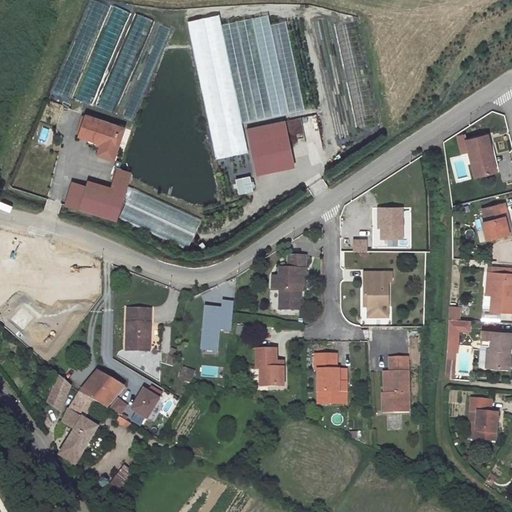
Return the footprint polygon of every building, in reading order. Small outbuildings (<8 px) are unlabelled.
[(217,15),(187,20),(212,159),(247,153),(241,122),(286,114),(268,15),(219,24),(217,15)] [(114,147),(121,127),(86,115),(79,135),(89,139),(114,147)] [(302,117),(305,143),(320,141),(316,115),(302,117)] [(295,167),(285,121),(247,129),(257,175),(295,167)] [(124,129),(121,127),(114,147),(89,139),(88,142),(101,146),(101,147),(117,152),(124,129)] [(466,140),(475,176),(494,172),(493,168),(490,155),(492,154),(487,135),(466,140)] [(492,154),(490,155),(493,168),(498,166),(495,153),(492,154)] [(127,189),(131,177),(117,173),(113,185),(127,189)] [(253,191),(250,176),(236,179),(239,194),(253,191)] [(110,195),(71,183),(64,205),(117,222),(127,189),(113,185),(110,195)] [(132,189),(119,217),(188,249),(201,220),(132,189)] [(487,239),(509,233),(505,217),(507,217),(504,203),(483,209),(486,221),(483,222),(487,239)] [(402,207),(378,208),(378,215),(381,215),(381,228),(381,239),(402,239),(402,207)] [(412,213),(412,226),(422,227),(422,219),(422,213),(412,213)] [(351,239),(351,253),(366,252),(366,239),(351,239)] [(67,249),(62,265),(99,277),(104,261),(67,249)] [(0,253),(0,281),(14,265),(0,253)] [(280,277),(273,277),(273,290),(280,290),(280,309),(300,310),(301,291),(301,280),(305,280),(305,256),(289,256),(289,269),(280,269),(280,277)] [(391,271),(364,271),(364,294),(368,294),(368,306),(368,316),(388,316),(387,281),(391,281),(391,271)] [(511,273),(492,272),(491,272),(490,287),(493,287),(492,295),(491,311),(511,312),(511,273)] [(13,308),(36,326),(61,294),(38,276),(13,308)] [(301,280),(301,291),(309,291),(310,280),(305,280),(301,280)] [(206,306),(205,317),(207,317),(205,347),(219,348),(221,330),(232,331),(235,302),(223,301),(223,307),(206,306)] [(459,307),(450,306),(449,319),(459,319),(459,307)] [(150,310),(128,309),(127,350),(149,351),(150,310)] [(0,324),(14,339),(20,332),(1,313),(0,314),(0,324)] [(488,348),(486,367),(506,368),(507,350),(510,350),(511,333),(483,331),(482,345),(491,346),(491,348),(488,348)] [(257,350),(257,369),(261,369),(261,379),(268,379),(268,386),(283,386),(283,363),(276,363),(276,350),(257,350)] [(316,355),(316,370),(318,370),(318,404),(346,404),(346,370),(336,370),(336,355),(316,355)] [(382,393),(383,405),(393,405),(393,413),(409,413),(407,357),(389,357),(390,371),(387,372),(387,393),(384,393),(382,393)] [(454,360),(446,359),(446,371),(454,372),(454,360)] [(184,368),(180,378),(190,382),(194,371),(184,368)] [(82,390),(81,392),(93,400),(107,408),(124,387),(98,371),(99,371),(96,369),(93,373),(95,375),(82,390)] [(454,372),(446,371),(446,373),(450,379),(454,379),(454,372)] [(71,385),(59,376),(48,402),(61,409),(71,385)] [(144,390),(132,410),(147,420),(159,400),(144,390)] [(79,391),(68,409),(63,422),(67,425),(75,430),(82,418),(93,400),(81,392),(79,391)] [(117,399),(109,409),(119,415),(126,406),(117,399)] [(471,399),(469,421),(473,422),(477,422),(476,431),(484,432),(483,440),(495,441),(497,414),(490,413),(491,400),(471,399)] [(393,405),(383,405),(383,413),(393,413),(393,405)] [(120,417),(116,422),(128,430),(132,425),(120,417)] [(82,418),(75,430),(60,455),(76,464),(98,427),(82,418)] [(477,422),(473,422),(472,439),(483,440),(484,432),(476,431),(477,422)] [(124,467),(110,487),(120,494),(134,474),(124,467)]
